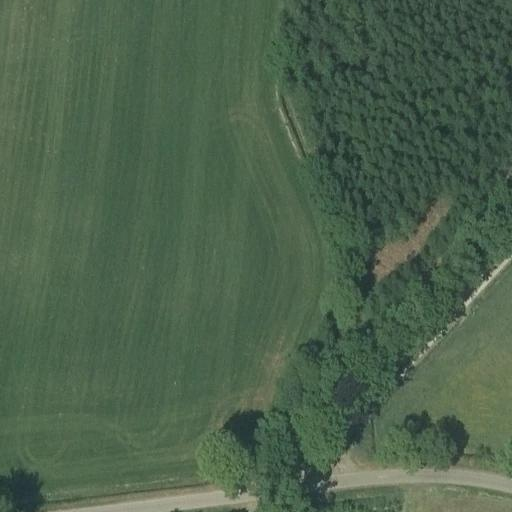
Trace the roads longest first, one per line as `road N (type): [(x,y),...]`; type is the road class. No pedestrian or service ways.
road 1 (unclassified): [(511,486),(412,476),(147,511)]
road 2 (track): [(282,490),(511,236)]
